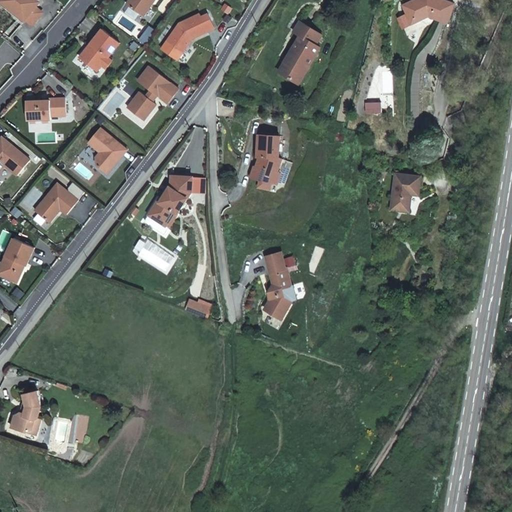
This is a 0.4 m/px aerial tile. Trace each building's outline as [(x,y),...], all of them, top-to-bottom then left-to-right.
[(0,0),(0,2),(24,22),(27,19),(3,0),(0,0)] [(3,0),(27,19),(28,18),(34,24),(43,13),(43,10),(38,6),(39,5),(38,0),(3,0)] [(130,0),(128,3),(145,15),(155,0),(130,0)] [(420,0),(403,8),(413,28),(430,19),(449,25),(456,6),(440,0),(420,0)] [(226,3),(222,9),(230,15),(235,8),(226,3)] [(169,40),(185,51),(191,42),(190,40),(192,36),(195,37),(217,27),(210,13),(203,16),(202,13),(181,22),(169,40)] [(299,40),(278,75),(297,87),(320,50),(316,48),(321,37),(300,26),(294,37),(299,40)] [(94,45),(83,58),(99,71),(104,65),(108,68),(114,61),(109,57),(122,42),(104,28),(92,43),(94,45)] [(170,102),(181,88),(151,65),(140,79),(152,89),(148,96),(142,91),(130,106),(146,119),(158,103),(153,100),(158,93),(170,102)] [(29,100),(30,119),(53,119),(53,116),(68,115),(67,97),(52,98),(52,99),(29,100)] [(384,114),(384,102),(365,102),(365,114),(384,114)] [(123,155),(129,149),(103,127),(91,142),(102,151),(98,157),(98,164),(109,173),(117,163),(117,159),(121,153),(123,155)] [(0,172),(7,164),(19,175),(32,159),(4,136),(0,141),(0,145),(1,146),(0,146),(0,172)] [(266,183),(272,182),(275,172),(279,159),(275,157),(277,136),(256,136),(254,156),(248,177),(257,180),(266,183)] [(163,219),(173,208),(180,212),(192,193),(194,174),(174,173),(172,185),(163,200),(160,198),(152,211),(163,219)] [(390,213),(409,215),(412,198),(418,199),(420,180),(395,176),(390,213)] [(257,180),(255,187),(268,189),(269,183),(266,183),(257,180)] [(69,213),(81,199),(60,182),(37,210),(51,222),(59,213),(57,211),(61,207),(69,213)] [(163,219),(152,211),(146,221),(166,232),(180,212),(173,208),(163,219)] [(35,220),(46,230),(51,225),(40,214),(35,220)] [(28,265),(36,246),(16,237),(0,271),(0,272),(19,282),(24,271),(22,270),(25,263),(28,265)] [(268,297),(262,310),(271,315),(276,307),(277,308),(283,312),(289,300),(281,295),(279,289),(290,286),(285,267),(283,267),(280,251),(263,256),(271,283),(267,290),(268,297)] [(276,307),(271,315),(279,320),(283,312),(277,308),(276,307)] [(41,412),(38,395),(24,397),(25,401),(26,411),(24,417),(20,415),(15,418),(12,432),(28,437),(31,434),(34,424),(37,422),(41,412)] [(28,437),(36,439),(41,423),(37,422),(34,424),(31,434),(28,437)]
